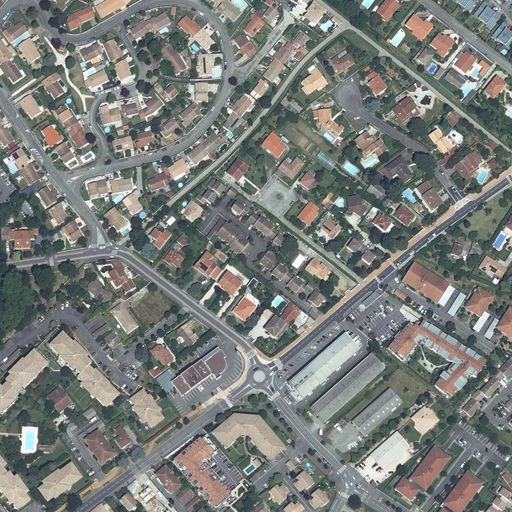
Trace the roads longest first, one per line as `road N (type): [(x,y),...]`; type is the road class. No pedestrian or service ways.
road 1 (tertiary): [(465,210),(267,370)]
road 2 (tertiary): [(251,382),(77,511)]
road 3 (residential): [(103,250),(123,252),(234,337),(256,367)]
road 4 (residential): [(114,20),(144,74),(140,85),(107,94),(94,110),(109,168)]
road 5 (residential): [(465,210),(425,155),(347,95)]
road 6 (residential): [(109,168),(192,138),(214,114),(228,79)]
road 7 (residential): [(348,487),(264,384)]
